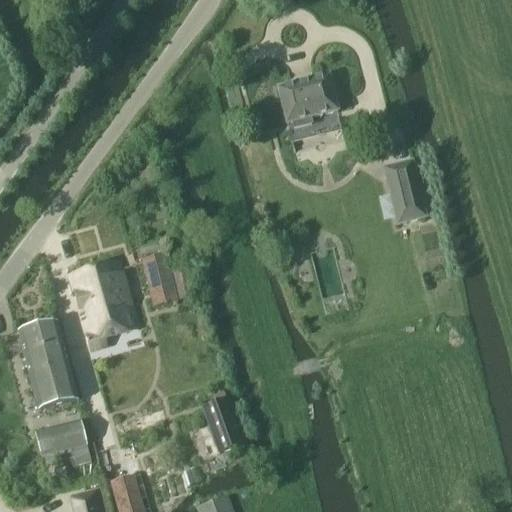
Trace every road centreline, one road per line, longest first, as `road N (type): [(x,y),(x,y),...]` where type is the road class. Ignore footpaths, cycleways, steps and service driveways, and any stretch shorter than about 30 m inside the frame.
road 1 (tertiary): [(0,287),(207,0)]
road 2 (unclassified): [(0,182),(124,0)]
